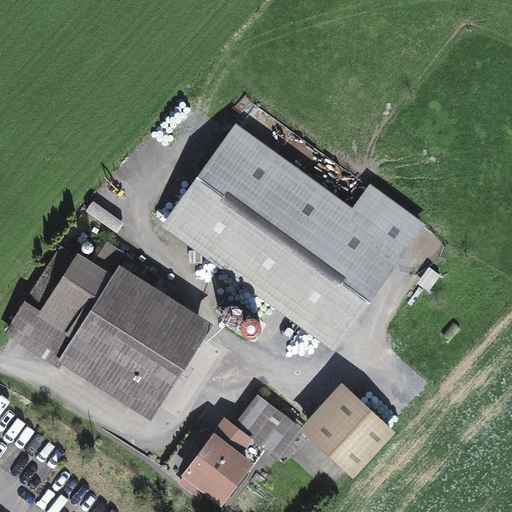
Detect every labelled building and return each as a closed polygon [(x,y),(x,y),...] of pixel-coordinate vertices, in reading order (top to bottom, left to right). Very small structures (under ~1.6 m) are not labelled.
[(354,216),(237,131),(168,226),(333,345),(420,225),(395,207),(377,232),(354,216)] [(354,216),(377,232),(395,207),(373,191),(354,216)] [(107,243),(91,269),(61,249),(9,331),(57,361),(64,358),(69,350),(156,405),(199,337),(108,279),(117,264),(124,254),(107,243)] [(199,337),(208,322),(117,264),(108,279),(199,337)] [(156,405),(69,350),(64,358),(150,413),(156,405)] [(303,428),(310,435),(349,393),(341,386),(303,428)] [(310,435),(352,473),(390,431),(349,393),(310,435)] [(237,427),(271,453),(293,424),(259,398),(237,427)] [(225,494),(261,448),(228,423),(215,440),(194,425),(162,468),(200,497),(206,488),(221,500),(225,494)] [(271,453),(279,459),(302,430),(293,424),(271,453)] [(230,498),(266,452),(261,448),(225,494),(230,498)]
